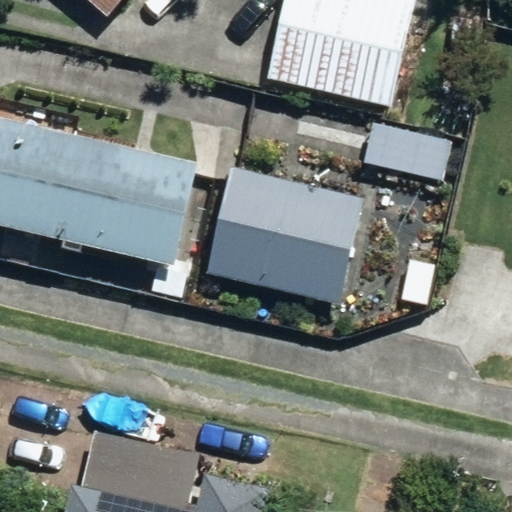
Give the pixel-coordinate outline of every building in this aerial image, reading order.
[(77,0),(99,18),(114,0),(77,0)] [(276,0),(258,80),(385,109),(410,0),(276,0)] [(447,46),(473,50),(478,16),(452,13),(447,46)] [(248,39),(181,30),(177,62),(244,71),(248,39)] [(356,165),(438,184),(448,140),(366,122),(356,165)] [(72,250),(163,271),(186,169),(0,126),(0,233),(51,245),(49,251),(70,256),(72,250)] [(197,277),(334,308),(358,200),(222,170),(197,277)] [(398,303),(424,306),(429,264),(395,259),(392,273),(402,275),(398,303)] [(56,511),(258,511),(263,492),(197,477),(188,511),(179,511),(62,487),(56,511)]
